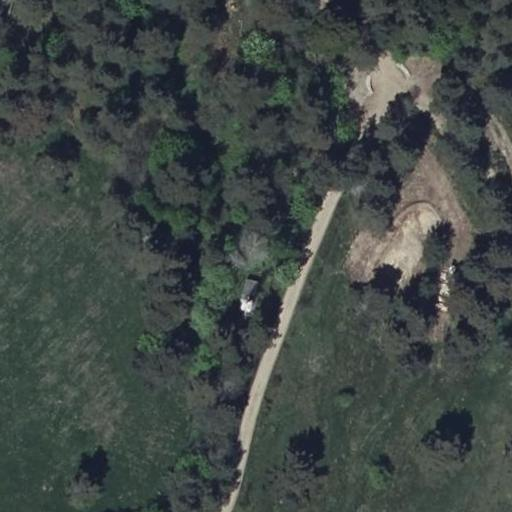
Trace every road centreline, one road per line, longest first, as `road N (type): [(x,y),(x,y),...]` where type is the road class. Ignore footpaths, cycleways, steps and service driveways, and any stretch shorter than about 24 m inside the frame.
road 1 (track): [(222,511),(286,311),(389,85)]
road 2 (track): [(389,85),(483,125),(511,178)]
